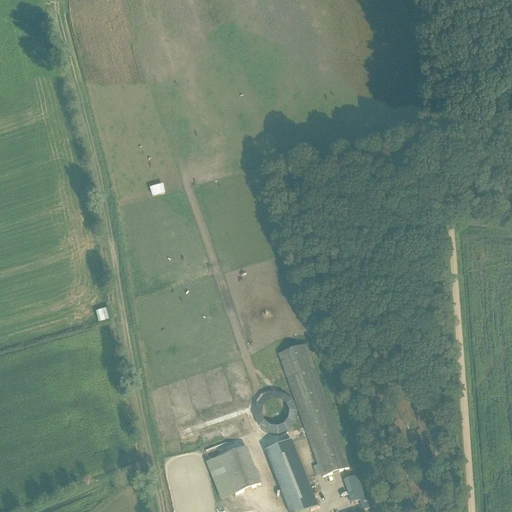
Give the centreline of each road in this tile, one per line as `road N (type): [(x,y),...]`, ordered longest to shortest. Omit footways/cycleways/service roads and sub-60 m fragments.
road 1 (track): [(53,0),(103,190),(163,511)]
road 2 (track): [(417,0),(426,96),(440,136),(472,511)]
road 3 (track): [(436,122),(511,15)]
